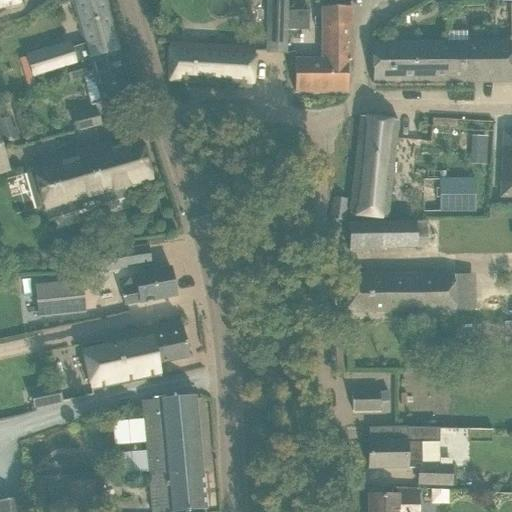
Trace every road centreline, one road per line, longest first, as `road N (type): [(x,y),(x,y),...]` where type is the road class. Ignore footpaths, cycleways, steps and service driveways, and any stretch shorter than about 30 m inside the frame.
road 1 (tertiary): [(234,511),(228,378),(211,257),(160,104)]
road 2 (residential): [(319,511),(320,124)]
road 3 (residential): [(160,104),(320,124)]
road 4 (residential): [(511,99),(363,102)]
road 5 (residential): [(363,102),(364,21),(403,0)]
